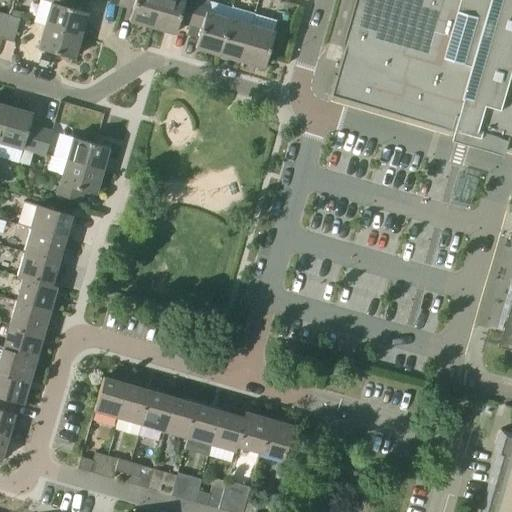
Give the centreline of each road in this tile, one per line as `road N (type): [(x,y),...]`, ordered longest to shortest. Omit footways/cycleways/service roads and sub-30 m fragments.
road 1 (residential): [(437,511),(449,469),(446,441),(88,339),(69,347),(32,467)]
road 2 (residential): [(293,104),(152,60),(84,98),(0,74)]
road 3 (residential): [(191,511),(32,467)]
